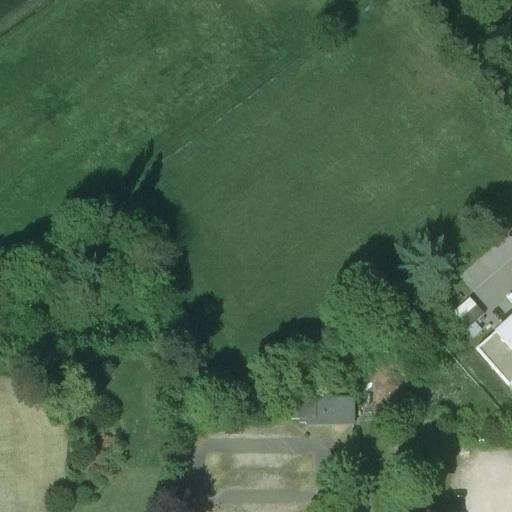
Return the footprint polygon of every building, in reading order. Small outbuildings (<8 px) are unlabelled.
[(471,300),(452,316),(459,324),(478,308),(471,300)] [(478,308),(459,324),(465,331),(474,324),(484,315),(478,308)] [(509,385),(511,388),(511,316),(476,348),(509,385)] [(474,324),(465,331),(472,339),(481,332),(474,324)] [(355,401),(293,401),(293,420),(303,420),(303,426),(356,426),(355,401)]
